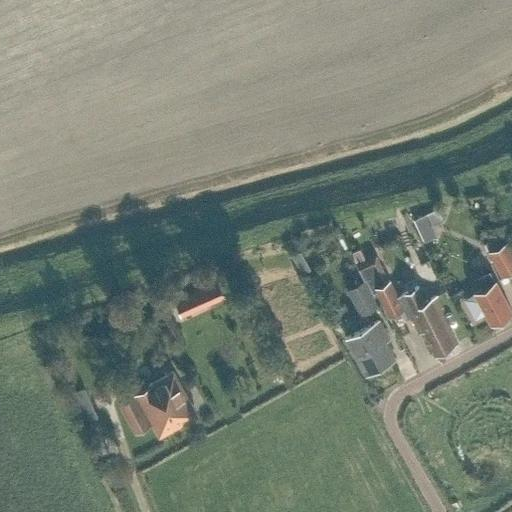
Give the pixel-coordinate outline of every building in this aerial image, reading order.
[(426,212),(413,218),(424,240),(437,234),(426,212)] [(502,234),(484,243),(488,251),(501,275),(511,269),(511,252),(506,241),(502,234)] [(299,251),(291,255),(301,273),(309,268),(299,251)] [(373,261),(359,269),(364,278),(365,277),(372,291),(375,289),(388,316),(402,309),(406,315),(409,313),(419,332),(422,330),(434,354),(457,342),(440,307),(442,306),(436,294),(425,300),(418,285),(397,296),(389,280),(384,282),(373,261)] [(473,292),(463,298),(474,318),(484,312),(490,324),(511,312),(511,311),(495,279),(494,280),(489,270),(477,277),(482,286),(472,291),(473,292)] [(362,279),(346,288),(360,313),(377,304),(362,279)] [(217,280),(174,299),(181,314),(223,295),(217,280)] [(378,319),(346,337),(365,373),(394,358),(382,335),(386,333),(378,319)] [(172,371),(118,402),(135,432),(150,423),(157,436),(196,414),(172,371)] [(82,387),(67,395),(81,424),(96,417),(82,387)]
